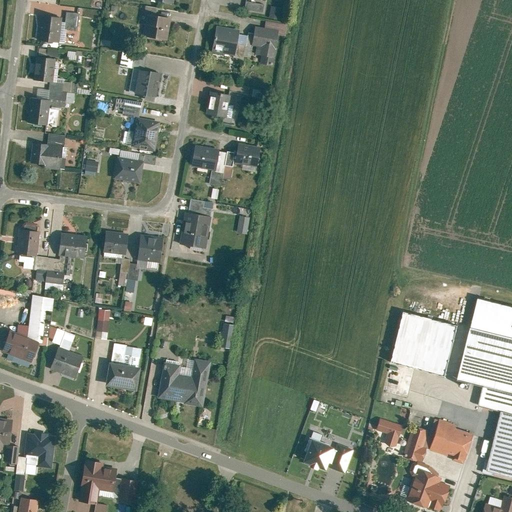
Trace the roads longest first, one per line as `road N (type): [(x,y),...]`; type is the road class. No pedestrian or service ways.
road 1 (residential): [(0,193),(153,203),(196,0)]
road 2 (residential): [(81,407),(368,511)]
